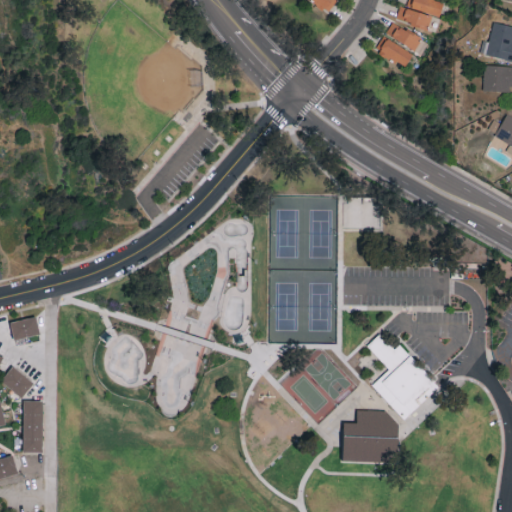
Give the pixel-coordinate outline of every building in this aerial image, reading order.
[(336,0),(313,0),(327,12),(336,0)] [(396,20),(428,28),(432,14),(440,17),(444,0),(408,0),(407,6),(399,5),(396,20)] [(385,34),(414,50),(421,37),(392,21),(385,34)] [(511,25),(493,21),(488,41),(483,40),(480,53),(511,60),(511,25)] [(377,48),(404,67),(413,55),(386,36),(377,48)] [(511,82),(511,65),(484,65),(483,90),(509,91),(510,82),(511,82)] [(495,135),(511,143),(511,148),(510,152),(511,153),(511,116),(506,114),(495,135)] [(17,340),(12,323),(34,317),(38,334),(17,340)] [(366,346),(379,334),(394,350),(399,345),(438,386),(405,418),(373,385),(389,370),(366,346)] [(4,384),(16,368),(33,382),(21,397),(4,384)] [(25,403),(39,403),(41,454),(27,454),(25,403)] [(343,423),(355,424),(356,411),(385,412),(397,424),(395,461),(342,459),(343,423)] [(14,473),(0,477),(0,460),(9,457),(14,473)]
